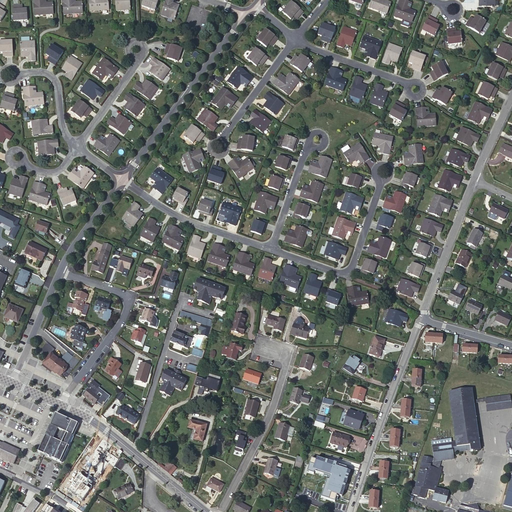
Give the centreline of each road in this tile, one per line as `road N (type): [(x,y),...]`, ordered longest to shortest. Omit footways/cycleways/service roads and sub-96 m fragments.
road 1 (residential): [(350,511),(419,318)]
road 2 (residential): [(122,181),(244,17)]
road 3 (residential): [(59,271),(126,299),(123,316),(58,403)]
road 4 (residential): [(269,348),(282,370),(220,511)]
road 5 (residential): [(378,181),(345,271),(270,249)]
road 6 (residential): [(270,249),(186,221),(122,181)]
road 7 (residential): [(473,180),(419,318)]
road 8 (residential): [(220,138),(294,40)]
road 9 (residential): [(294,40),(408,84)]
road 10 (residential): [(12,382),(59,271)]
